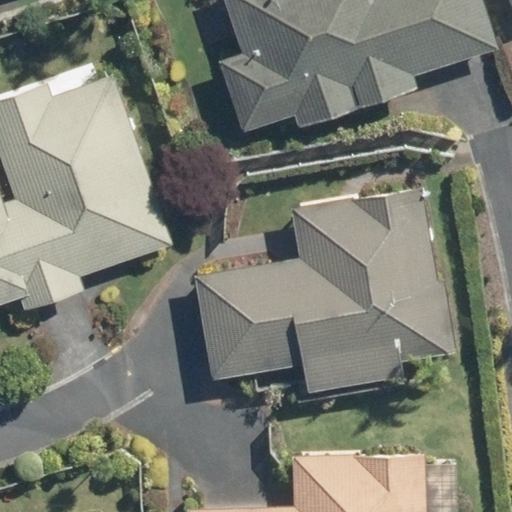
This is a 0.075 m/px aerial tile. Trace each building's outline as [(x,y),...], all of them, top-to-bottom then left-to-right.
[(224,0),(239,45),(218,52),(240,122),(293,106),(297,119),(416,78),(413,68),(497,40),(483,0),(224,0)] [(29,286),(18,290),(21,303),(82,282),(78,267),(170,235),(111,67),(49,89),(44,74),(0,89),(0,158),(11,191),(1,195),(29,286)] [(420,179),(289,200),(297,251),(193,268),(209,372),(300,356),(305,384),(401,368),(399,355),(455,345),(444,272),(435,274),(420,179)] [(29,286),(1,195),(0,193),(0,296),(18,290),(29,286)] [(423,511),(423,445),(290,447),(291,501),(188,502),(188,511),(423,511)]
